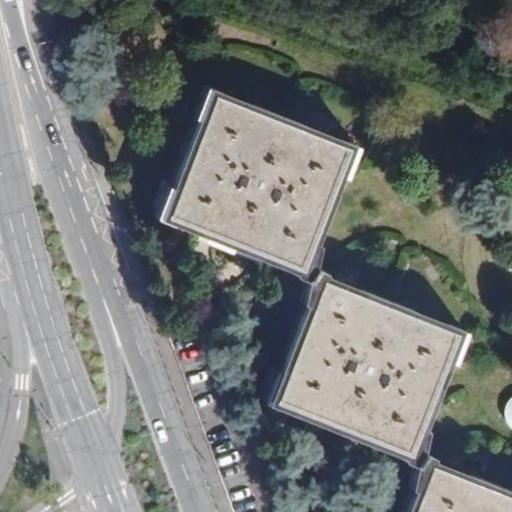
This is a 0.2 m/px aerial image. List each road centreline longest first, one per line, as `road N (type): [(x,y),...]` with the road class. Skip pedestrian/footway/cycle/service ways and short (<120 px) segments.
road 1 (secondary): [(112,294),(6,0)]
road 2 (secondary): [(0,171),(29,282),(99,463)]
road 3 (secondary): [(198,511),(112,294)]
road 4 (unclassified): [(99,463),(113,410),(112,294)]
